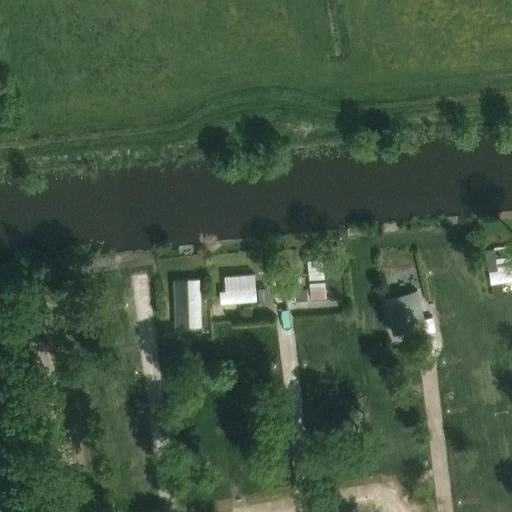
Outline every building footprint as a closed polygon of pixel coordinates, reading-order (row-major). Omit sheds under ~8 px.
[(511,245),(487,247),(490,294),(511,292),(511,245)] [(338,251),(310,253),(311,279),(340,277),(338,251)] [(221,289),(221,301),(259,299),(258,271),(226,272),(227,289),(221,289)] [(187,275),(189,324),(205,324),(203,275),(187,275)] [(158,315),(156,284),(138,285),(139,309),(118,311),(120,345),(146,343),(144,316),(158,315)] [(379,300),(388,337),(422,329),(413,292),(379,300)] [(235,362),(234,394),(250,394),(251,362),(235,362)] [(244,487),(285,484),(284,470),(243,473),(244,487)]
